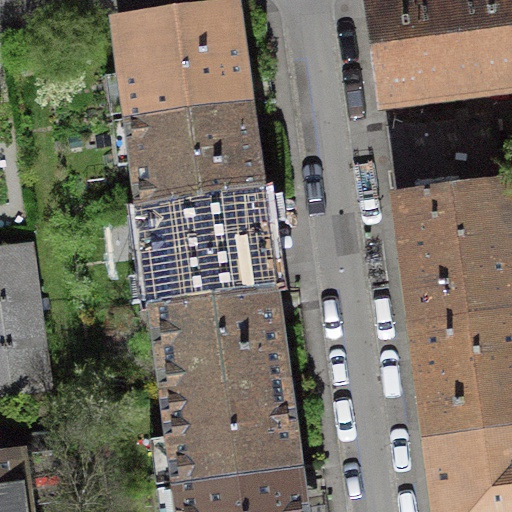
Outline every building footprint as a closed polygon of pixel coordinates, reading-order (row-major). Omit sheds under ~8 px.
[(511,0),(371,0),(385,105),(511,88),(511,0)] [(133,120),(244,105),(241,89),(232,12),(120,27),(133,120)] [(133,120),(145,212),(257,196),(257,195),(255,195),(246,122),(244,105),(133,120)] [(399,203),(504,189),(503,189),(494,115),(389,129),(394,166),(399,203)] [(414,321),(511,307),(511,247),(504,189),(399,203),(407,263),(414,321)] [(159,302),(270,288),(268,271),(257,196),(145,212),(145,213),(147,213),(159,302)] [(28,249),(0,252),(0,299),(0,301),(6,345),(12,392),(46,387),(37,318),(28,249)] [(169,392),(170,394),(282,379),(272,304),(270,288),(159,302),(171,392),(169,392)] [(511,307),(414,321),(422,380),(430,439),(511,428),(511,307)] [(0,393),(12,392),(6,345),(0,345),(0,393)] [(182,485),(292,470),(290,454),(280,381),(282,381),(282,379),(170,394),(182,485)] [(511,511),(511,428),(430,439),(438,492),(440,511),(511,511)] [(65,451),(0,459),(0,511),(24,511),(22,494),(70,488),(65,451)] [(298,511),(295,487),(292,470),(182,485),(185,511),(298,511)]
